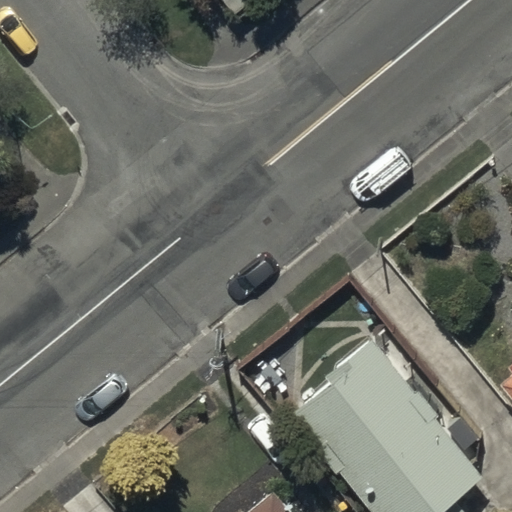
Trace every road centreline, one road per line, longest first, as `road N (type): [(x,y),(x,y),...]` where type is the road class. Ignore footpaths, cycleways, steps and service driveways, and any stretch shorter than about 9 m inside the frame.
road 1 (unclassified): [(472,0),(219,208)]
road 2 (unclassified): [(219,208),(0,386)]
road 3 (residential): [(219,208),(48,0)]
